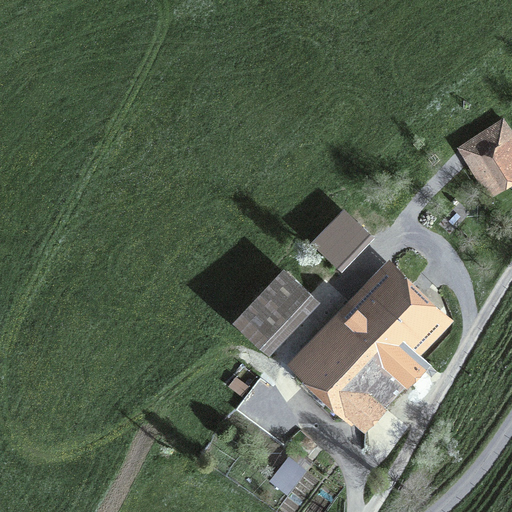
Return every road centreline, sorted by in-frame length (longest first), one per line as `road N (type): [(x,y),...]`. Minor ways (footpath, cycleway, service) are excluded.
road 1 (track): [(357,511),(345,454),(282,375),(288,348),(404,234),(425,240),(453,266),(474,332)]
road 2 (track): [(367,511),(511,270)]
